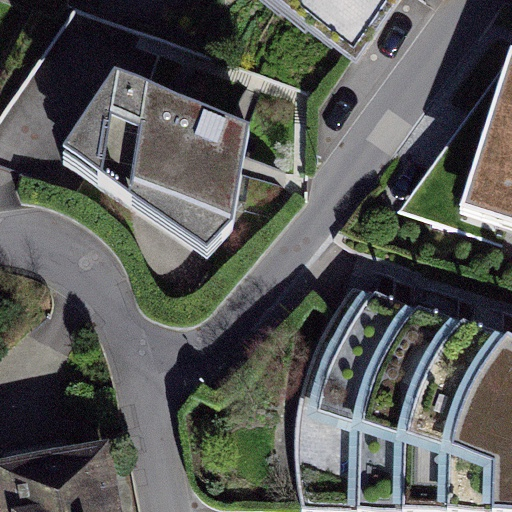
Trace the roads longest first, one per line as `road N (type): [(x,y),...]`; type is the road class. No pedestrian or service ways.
road 1 (residential): [(150,362),(201,350),(279,268),(471,0)]
road 2 (residential): [(0,243),(30,241),(78,260),(150,362)]
road 3 (residential): [(150,362),(166,511)]
